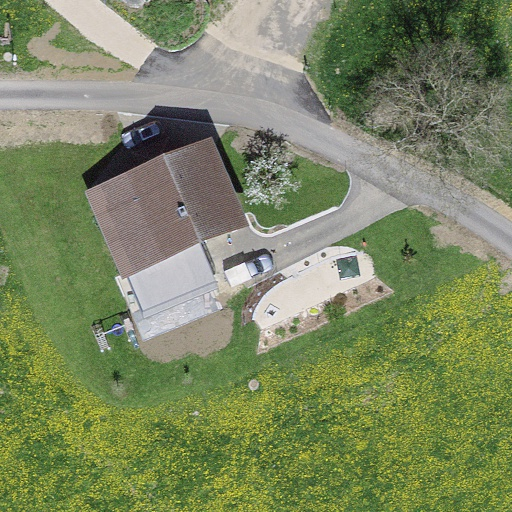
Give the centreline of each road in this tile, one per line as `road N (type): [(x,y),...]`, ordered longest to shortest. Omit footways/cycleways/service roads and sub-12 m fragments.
road 1 (unclassified): [(0,94),(212,96),(399,174),(511,237)]
road 2 (track): [(212,96),(57,0)]
